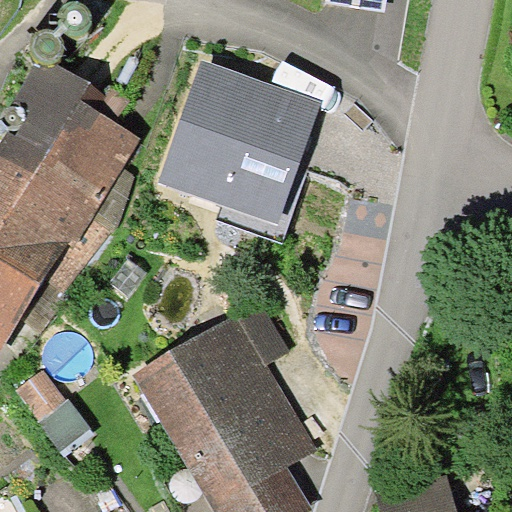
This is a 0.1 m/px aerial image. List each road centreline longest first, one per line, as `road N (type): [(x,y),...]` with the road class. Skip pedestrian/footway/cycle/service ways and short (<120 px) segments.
road 1 (residential): [(341,511),(427,189)]
road 2 (unclassified): [(427,189),(466,0)]
